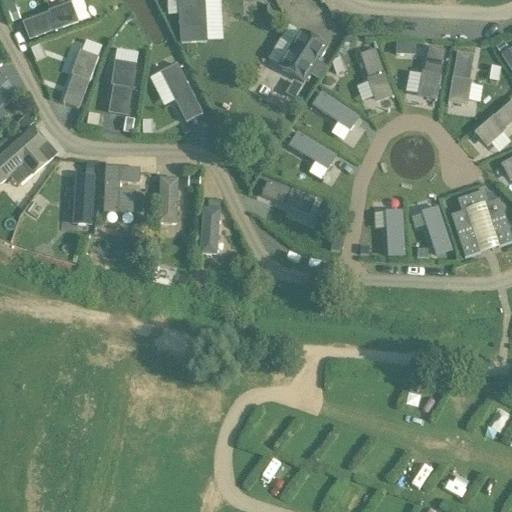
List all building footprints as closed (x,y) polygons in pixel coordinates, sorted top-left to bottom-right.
[(206,42),(203,0),(178,0),(181,44),(206,42)] [(67,8),(23,25),(29,42),(74,25),(67,8)] [(8,12),(13,23),(20,20),(15,9),(8,12)] [(327,50),(302,34),(280,68),(305,84),(327,50)] [(86,38),(60,101),(77,108),(103,45),(86,38)] [(503,43),(496,49),(499,54),(507,49),(503,43)] [(405,44),(396,44),(395,56),(405,56),(405,44)] [(441,95),(443,46),(424,45),(423,72),(408,72),(407,94),(441,95)] [(30,50),(36,62),(44,59),(38,46),(30,50)] [(352,54),(364,98),(376,95),(378,100),(391,97),(379,47),(352,54)] [(455,51),(453,101),(480,102),(480,84),(472,84),(473,52),(455,51)] [(331,62),(336,74),(344,71),(340,59),(331,62)] [(177,68),(162,76),(186,124),(201,117),(177,68)] [(491,68),(489,80),(497,82),(499,70),(491,68)] [(116,69),(109,113),(127,116),(134,71),(116,69)] [(0,107),(16,93),(0,75),(0,107)] [(294,100),(301,88),(294,83),(286,95),(294,100)] [(321,89),(311,104),(337,122),(330,131),(343,140),(360,116),(321,89)] [(511,105),(465,130),(479,158),(508,142),(501,129),(511,122),(511,105)] [(25,133),(33,125),(27,118),(18,126),(25,133)] [(124,133),(132,134),(133,122),(125,121),(124,133)] [(151,123),(143,123),(142,136),(150,136),(151,123)] [(33,129),(0,157),(0,187),(16,174),(24,184),(31,178),(32,179),(57,157),(33,129)] [(295,130),(287,144),(315,160),(308,172),(322,180),(337,154),(295,130)] [(511,155),(503,159),(511,181),(511,155)] [(93,165),(86,165),(85,176),(93,177),(93,165)] [(102,214),(133,216),(134,194),(118,193),(119,184),(139,185),(140,170),(104,168),(102,214)] [(177,230),(179,177),(160,177),(158,230),(177,230)] [(198,179),(188,179),(188,190),(198,190),(198,179)] [(281,217),(309,223),(316,193),(259,179),(254,200),(283,207),(281,217)] [(450,217),(464,260),(479,255),(478,252),(497,246),(498,249),(511,244),(511,241),(499,201),(488,205),(484,192),(456,201),(460,214),(450,217)] [(209,210),(220,211),(221,203),(209,202),(209,210)] [(436,256),(453,250),(438,205),(421,211),(436,256)] [(388,226),(389,255),(405,255),(403,209),(373,210),(374,227),(388,226)] [(333,239),(331,252),(339,253),(341,240),(333,239)] [(416,251),(416,260),(427,260),(427,251),(416,251)] [(395,401),(399,382),(376,378),(373,397),(395,401)] [(284,448),(302,456),(311,437),(293,428),(284,448)] [(335,436),(324,453),(341,465),(353,448),(335,436)] [(367,450),(360,470),(378,476),(384,456),(367,450)] [(406,462),(397,480),(415,489),(424,471),(406,462)] [(483,481),(472,500),(488,509),(498,490),(483,481)]
